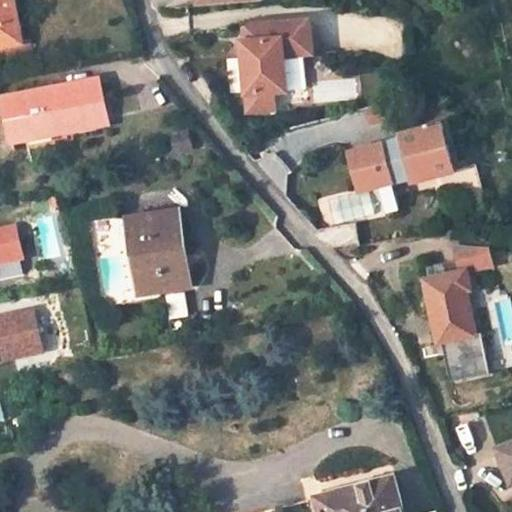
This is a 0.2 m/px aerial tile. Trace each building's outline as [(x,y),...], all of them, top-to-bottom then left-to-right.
[(14,0),(0,0),(0,47),(23,43),(14,0)] [(195,0),(196,9),(263,3),(262,0),(195,0)] [(311,23),(252,27),(254,43),(248,44),(244,44),(250,113),(277,111),(275,94),(288,93),(285,58),(314,56),(311,23)] [(98,83),(7,100),(15,141),(63,131),(62,123),(104,115),(98,83)] [(106,122),(104,115),(62,123),(63,131),(106,122)] [(400,181),(411,178),(412,184),(441,177),(452,219),(488,210),(477,166),(456,171),(452,156),(449,145),(444,124),(400,135),(402,139),(390,142),(400,181)] [(400,181),(390,142),(350,152),(358,183),(377,178),(379,185),(386,212),(400,209),(394,183),(400,181)] [(452,156),(458,155),(455,143),(449,145),(452,156)] [(377,178),(358,183),(360,190),(379,185),(377,178)] [(180,213),(132,221),(143,293),(192,286),(180,213)] [(0,263),(25,258),(18,226),(0,230),(0,263)] [(489,254),(459,250),(464,273),(426,280),(439,344),(446,343),(454,379),(488,371),(480,333),(476,334),(468,294),(473,293),(469,274),(492,269),(489,254)] [(0,310),(0,360),(42,353),(34,305),(0,310)] [(511,444),(498,450),(511,485),(511,444)] [(403,511),(395,479),(319,497),(322,511),(315,511),(403,511)]
